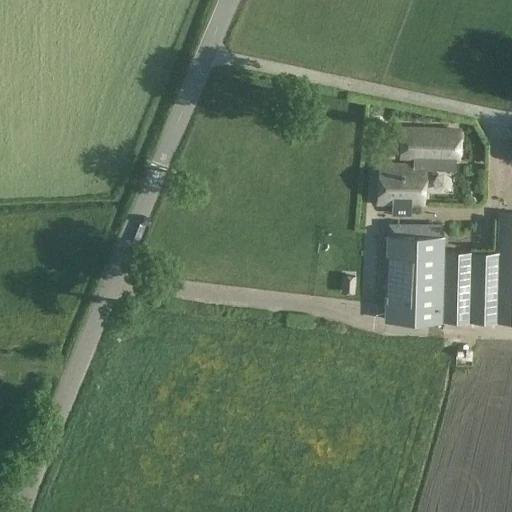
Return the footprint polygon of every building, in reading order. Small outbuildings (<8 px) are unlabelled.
[(399,129),(398,157),(413,158),(454,159),(458,159),(459,130),(399,129)] [(380,164),(378,203),(396,204),(396,214),(406,215),(407,205),(422,205),(424,171),(424,166),(413,165),(380,164)] [(511,213),(498,213),(497,252),(497,323),(511,322),(511,213)] [(442,223),(405,223),(396,223),(396,234),(386,234),(384,320),(441,322),(442,321),(443,321),(443,251),(444,235),(442,235),(442,223)] [(497,252),(443,251),(443,321),(497,323),(497,252)] [(341,272),(340,294),(355,295),(355,290),(358,290),(358,279),(356,279),(356,273),(341,272)]
